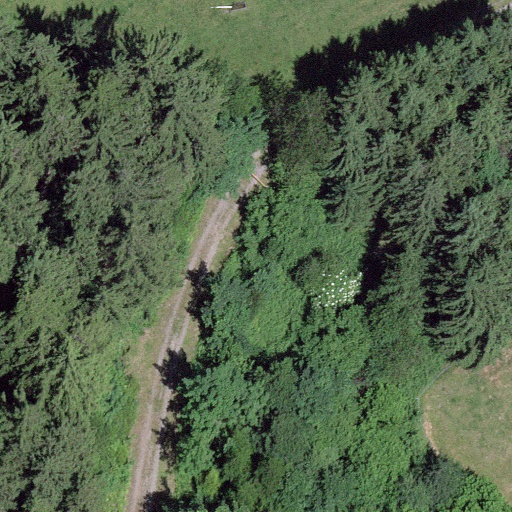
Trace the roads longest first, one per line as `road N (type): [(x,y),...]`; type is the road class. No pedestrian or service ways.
road 1 (track): [(283,129),(188,298),(132,511)]
road 2 (track): [(511,26),(283,129)]
